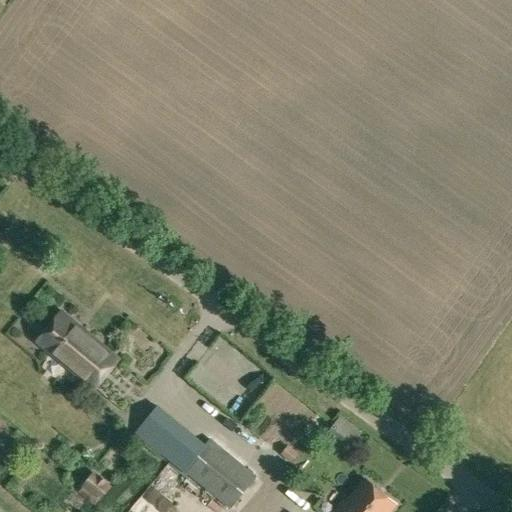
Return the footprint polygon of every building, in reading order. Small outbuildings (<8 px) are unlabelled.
[(38,342),(75,373),(96,390),(119,362),(98,345),(61,314),(38,342)] [(204,446),(157,408),(137,432),(184,471),(204,446)] [(210,440),(204,446),(184,471),(231,509),(256,478),(210,440)] [(100,500),(112,484),(94,469),(81,485),(100,500)] [(390,511),(397,504),(366,478),(345,503),(343,501),(333,511),(390,511)]
